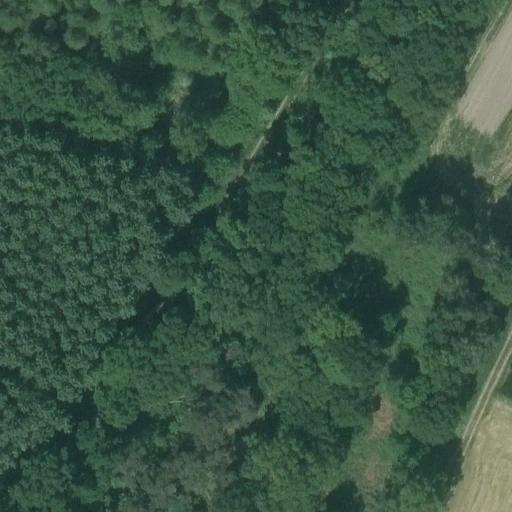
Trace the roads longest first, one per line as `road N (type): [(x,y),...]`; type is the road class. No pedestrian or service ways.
road 1 (track): [(352,0),(44,511)]
road 2 (track): [(433,511),(511,338)]
